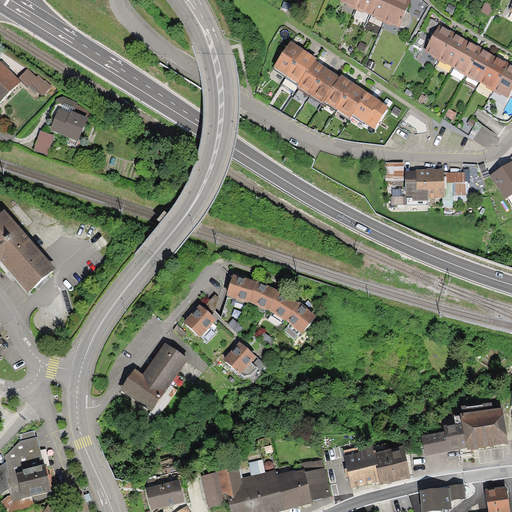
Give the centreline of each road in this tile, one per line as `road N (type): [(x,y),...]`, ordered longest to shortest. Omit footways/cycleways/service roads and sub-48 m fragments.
road 1 (primary): [(511,283),(415,249),(292,186),(26,16)]
road 2 (residential): [(118,0),(122,15),(154,45),(329,147),(432,158),(486,155),(511,138)]
road 3 (tertiary): [(80,372),(97,330),(181,222),(213,158),(219,72),(190,0)]
road 4 (tertiary): [(511,466),(411,484),(325,511)]
road 5 (tertiary): [(110,511),(78,425),(80,372)]
